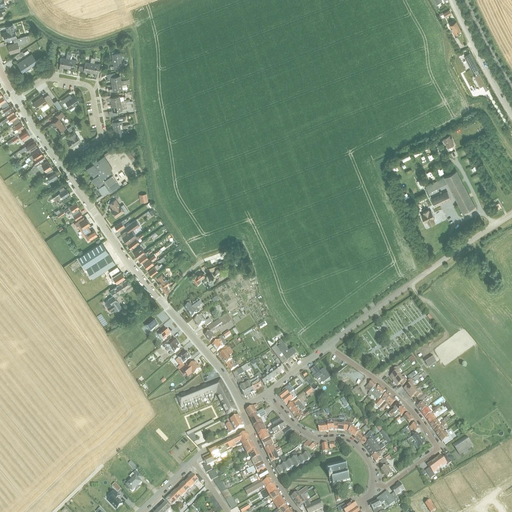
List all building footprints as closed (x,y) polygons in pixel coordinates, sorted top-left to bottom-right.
[(454,34),(460,30),(456,22),(450,25),(454,34)] [(14,34),(15,34),(12,24),(5,26),(7,32),(2,33),(5,41),(15,38),(14,34)] [(26,36),(20,37),(13,39),(14,43),(7,45),(10,53),(19,50),(18,45),(27,43),(26,39),(26,36)] [(125,53),(121,54),(121,53),(114,54),(114,52),(111,52),(113,61),(127,59),(127,57),(125,57),(125,53)] [(66,68),(69,53),(66,53),(65,58),(61,58),(58,70),(61,71),(62,67),(66,68)] [(71,54),(69,53),(66,68),(75,70),(76,67),(73,66),(75,60),(71,59),(71,56),(70,56),(71,54)] [(469,53),(464,56),(465,58),(465,59),(470,69),(471,69),(473,72),(474,72),(477,70),(478,69),(469,53)] [(29,66),(36,61),(32,54),(17,64),(22,71),(24,69),(25,71),(30,68),(29,66)] [(90,72),(93,58),(91,57),(90,63),(85,62),(84,68),(82,68),(81,71),(90,72)] [(95,58),(93,58),(90,72),(94,73),(94,77),(96,77),(99,64),(94,63),(95,58)] [(127,59),(113,61),(113,66),(110,66),(110,69),(123,67),(122,62),(128,61),(127,59)] [(477,70),(474,72),(476,76),(475,76),(481,87),(483,86),(485,84),(480,74),(479,74),(477,70)] [(128,79),(126,79),(120,80),(120,76),(115,76),(115,72),(106,74),(107,78),(110,77),(112,84),(129,81),(128,79)] [(129,81),(112,84),(112,88),(109,89),(109,92),(122,90),(121,85),(129,83),(129,81)] [(0,104),(3,108),(8,104),(2,95),(0,96),(0,104)] [(42,96),(32,103),(37,110),(40,107),(43,111),(49,107),(48,106),(53,102),(48,95),(43,98),(42,96)] [(69,95),(64,99),(66,101),(65,102),(70,108),(78,102),(73,96),(71,97),(69,95)] [(123,100),(123,96),(119,97),(119,96),(106,98),(106,101),(110,100),(111,105),(126,102),(125,100),(123,100)] [(126,102),(111,105),(112,111),(108,111),(109,116),(117,115),(117,111),(121,110),(121,105),(126,104),(126,102)] [(7,117),(14,113),(11,108),(9,105),(2,110),(7,117)] [(59,118),(63,115),(61,111),(55,116),(57,119),(52,122),(59,132),(65,128),(59,118)] [(7,117),(0,121),(0,126),(0,124),(3,123),(8,120),(7,119),(8,119),(9,119),(10,121),(11,120),(14,125),(19,121),(17,117),(14,113),(7,117)] [(116,119),(112,120),(113,129),(128,127),(128,124),(122,125),(121,121),(122,121),(123,120),(125,119),(126,118),(126,116),(127,116),(116,118),(116,119)] [(23,127),(20,122),(19,121),(14,125),(15,125),(12,128),(15,133),(13,134),(14,135),(14,134),(15,136),(20,133),(18,130),(23,127)] [(128,127),(113,129),(114,133),(110,134),(111,137),(124,134),(123,130),(128,129),(128,127)] [(18,138),(20,137),(22,140),(29,135),(26,130),(22,133),(21,132),(20,133),(15,136),(16,136),(11,139),(7,142),(8,144),(13,141),(14,142),(19,139),(18,138)] [(70,139),(67,141),(71,147),(80,141),(75,135),(73,133),(69,135),(71,138),(70,139)] [(443,139),(441,140),(443,144),(445,143),(448,148),(453,144),(452,141),(453,140),(451,138),(450,138),(449,136),(443,139)] [(29,152),(37,147),(33,141),(20,150),(22,152),(25,150),(27,149),(29,152)] [(114,150),(114,149),(113,148),(104,154),(105,156),(114,150)] [(30,160),(28,161),(29,163),(33,161),(42,154),(39,149),(31,154),(32,154),(28,157),(30,160)] [(42,154),(33,161),(35,163),(31,169),(41,163),(39,161),(44,158),(42,154)] [(93,164),(86,169),(87,170),(90,174),(91,175),(93,178),(91,180),(92,181),(94,184),(95,186),(97,185),(99,188),(97,189),(98,190),(101,194),(102,195),(109,191),(109,192),(119,186),(112,175),(113,174),(110,170),(112,168),(104,156),(97,161),(96,159),(92,162),(93,164)] [(41,163),(31,169),(29,171),(31,174),(38,169),(42,167),(43,169),(44,168),(46,171),(49,175),(54,171),(46,161),(41,164),(41,163)] [(57,176),(54,171),(49,175),(40,181),(37,182),(39,184),(41,183),(42,183),(45,181),(44,180),(48,178),(50,181),(57,176)] [(463,213),(475,206),(456,171),(444,177),(463,213)] [(59,193),(52,198),(58,206),(63,203),(62,202),(70,196),(68,194),(69,193),(65,188),(65,189),(64,186),(60,189),(61,191),(59,193)] [(447,191),(431,199),(435,206),(451,199),(447,191)] [(115,200),(110,203),(112,207),(113,207),(114,209),(111,211),(115,217),(123,212),(125,213),(128,211),(123,204),(120,206),(119,205),(115,200)] [(68,214),(70,212),(73,216),(75,220),(82,215),(79,212),(77,208),(79,207),(75,202),(65,210),(57,215),(58,217),(65,213),(66,212),(68,214)] [(435,223),(433,219),(434,218),(431,210),(429,211),(428,210),(420,214),(424,222),(427,221),(429,226),(435,223)] [(83,217),(73,224),(76,228),(77,228),(78,227),(87,241),(97,235),(93,230),(91,231),(87,226),(89,224),(85,219),(84,219),(83,217)] [(122,223),(127,220),(126,218),(114,226),(117,230),(124,226),(122,223)] [(132,230),(139,225),(135,220),(125,227),(127,230),(121,235),(122,236),(121,237),(126,243),(136,236),(132,230)] [(137,240),(143,235),(141,233),(127,244),(130,249),(135,245),(138,243),(136,240),(137,239),(137,240)] [(101,242),(77,258),(85,269),(86,268),(108,253),(101,242)] [(136,246),(131,250),(137,257),(144,252),(140,246),(143,244),(141,242),(139,244),(138,244),(136,246)] [(146,255),(152,251),(150,249),(138,258),(141,263),(148,258),(146,255)] [(108,253),(86,268),(92,278),(115,263),(108,253)] [(151,261),(155,258),(154,255),(142,264),(146,269),(153,264),(151,261)] [(157,264),(153,266),(147,271),(151,276),(161,269),(157,264)] [(115,273),(119,270),(117,267),(108,272),(111,276),(111,275),(115,273)] [(115,273),(111,275),(112,277),(116,282),(124,277),(124,276),(123,274),(121,273),(120,271),(116,274),(115,273)] [(199,280),(204,277),(205,276),(202,272),(196,276),(192,279),(196,285),(201,282),(199,280)] [(167,280),(165,278),(162,274),(156,278),(159,283),(158,284),(165,294),(169,290),(166,286),(172,282),(169,279),(167,280)] [(118,284),(110,290),(113,294),(114,296),(120,292),(122,292),(124,291),(124,289),(126,288),(126,287),(130,284),(127,281),(126,280),(123,281),(123,280),(118,284)] [(108,300),(104,302),(107,307),(109,311),(109,310),(111,312),(114,310),(114,311),(116,310),(116,311),(120,308),(116,301),(114,299),(115,298),(114,296),(113,294),(112,295),(112,296),(108,299),(108,300)] [(190,303),(190,302),(184,306),(185,307),(185,308),(187,311),(189,314),(191,316),(192,318),(197,314),(200,312),(198,309),(198,310),(197,309),(202,305),(198,300),(191,305),(189,303),(190,303)] [(204,323),(205,324),(206,326),(212,322),(210,319),(206,322),(202,316),(194,321),(199,327),(204,323)] [(153,320),(145,327),(150,333),(158,326),(153,320)] [(219,320),(214,324),(208,328),(210,332),(205,336),(210,342),(215,338),(212,334),(215,332),(213,330),(216,328),(222,324),(219,320)] [(166,329),(158,336),(163,341),(166,339),(169,336),(171,335),(166,329)] [(220,340),(212,345),(217,352),(223,347),(221,344),(222,343),(220,341),(223,339),(222,337),(219,339),(220,340)] [(175,339),(167,346),(172,352),(172,351),(175,354),(179,350),(177,347),(179,345),(175,339)] [(280,342),(276,346),(288,362),(292,358),(280,342)] [(281,342),(280,342),(292,358),(294,357),(295,357),(297,356),(297,355),(293,349),(289,352),(281,342)] [(222,354),(219,355),(226,364),(230,362),(232,360),(229,356),(233,354),(229,348),(228,349),(226,346),(220,351),(222,354)] [(288,362),(276,346),(271,349),(283,365),(287,362),(288,362)] [(180,353),(176,356),(178,358),(178,359),(183,364),(191,358),(186,352),(182,355),(180,353)] [(424,361),(427,366),(435,361),(432,356),(424,361)] [(230,362),(226,364),(231,371),(238,366),(237,364),(235,365),(234,363),(235,363),(233,361),(233,362),(232,360),(230,362)] [(284,369),(277,360),(275,361),(278,366),(275,368),(280,374),(284,371),(283,370),(284,369)] [(200,369),(195,363),(188,368),(186,366),(179,372),(181,370),(184,374),(185,373),(187,376),(192,373),(193,375),(200,369)] [(241,369),(244,373),(250,370),(246,365),(241,368),(241,369)] [(269,366),(267,367),(270,372),(275,378),(280,374),(275,368),(272,370),(269,366)] [(268,373),(265,376),(269,382),(275,378),(270,372),(267,367),(265,369),(268,373)] [(331,378),(324,369),(320,372),(316,367),(311,371),(313,374),(311,375),(314,379),(315,377),(318,381),(320,379),(323,383),(331,378)] [(393,382),(400,376),(399,374),(402,372),(398,367),(392,371),(394,374),(390,377),(393,382)] [(241,369),(237,371),(237,372),(233,374),(240,387),(240,388),(245,397),(255,393),(251,385),(250,382),(248,380),(243,383),(239,376),(244,373),(241,369)] [(269,382),(265,376),(262,378),(259,373),(256,375),(257,375),(258,378),(264,386),(269,382)] [(256,379),(250,382),(251,385),(255,393),(262,388),(257,378),(258,378),(257,375),(254,377),(256,379)] [(402,379),(400,376),(393,382),(397,387),(401,384),(403,386),(406,384),(409,381),(405,377),(402,379)] [(328,381),(335,391),(339,388),(332,379),(328,381)] [(409,381),(406,384),(408,386),(403,389),(407,394),(414,388),(413,386),(416,384),(412,379),(409,381)] [(220,380),(209,385),(213,394),(216,393),(217,395),(226,391),(220,380)] [(372,381),(365,388),(369,393),(376,385),(372,381)] [(209,385),(204,387),(208,397),(211,396),(211,395),(213,394),(209,385)] [(369,393),(368,394),(370,396),(372,395),(378,400),(379,399),(386,392),(379,386),(378,387),(376,385),(369,393)] [(204,387),(199,389),(203,399),(205,398),(208,397),(204,387)] [(284,393),(279,397),(282,400),(289,395),(289,394),(291,393),(287,387),(282,391),(284,393)] [(357,402),(363,398),(365,397),(359,387),(351,392),(357,402)] [(416,391),(414,388),(407,394),(411,399),(415,396),(417,398),(423,393),(419,389),(416,391)] [(199,389),(194,391),(198,401),(201,400),(203,399),(199,389)] [(194,391),(188,393),(192,403),(194,402),(195,403),(198,401),(194,391)] [(226,391),(217,395),(218,398),(219,401),(228,396),(226,391)] [(289,395),(282,400),(286,406),(294,400),(296,397),(292,392),(291,393),(289,394),(289,395)] [(188,393),(183,395),(187,406),(190,404),(192,403),(188,393)] [(386,403),(392,397),(387,393),(381,400),(379,399),(378,400),(375,404),(378,407),(384,401),(386,403)] [(421,412),(427,408),(427,407),(429,405),(428,404),(430,403),(429,400),(427,398),(424,400),(424,399),(427,397),(424,394),(417,399),(420,403),(416,406),(417,407),(421,412)] [(183,395),(177,397),(181,407),(184,406),(184,407),(187,406),(183,395)] [(228,396),(219,401),(221,404),(221,403),(222,405),(231,401),(228,396)] [(392,397),(386,403),(383,406),(385,407),(387,405),(386,405),(388,404),(390,407),(396,401),(392,397)] [(297,400),(287,407),(291,412),(297,408),(301,405),(297,400)] [(231,401),(222,405),(223,407),(223,408),(224,411),(233,406),(231,401)] [(395,414),(402,407),(397,402),(392,408),(394,410),(392,412),(392,411),(389,414),(392,417),(393,416),(395,414)] [(246,411),(249,417),(257,413),(255,409),(258,407),(257,405),(246,411)] [(297,408),(291,412),(295,417),(301,413),(305,410),(301,405),(297,408)] [(233,406),(224,411),(226,413),(227,415),(236,411),(233,406)] [(402,407),(395,414),(393,416),(395,418),(399,415),(401,416),(406,411),(402,407)] [(427,408),(421,412),(425,418),(432,413),(427,408)] [(263,410),(257,413),(249,417),(254,428),(263,424),(260,419),(266,416),(263,410)] [(301,413),(295,417),(298,421),(300,420),(300,421),(309,414),(307,412),(303,416),(301,413)] [(408,414),(404,417),(405,419),(409,423),(413,420),(408,414)] [(430,424),(436,420),(432,415),(426,419),(430,424)] [(233,426),(241,422),(238,416),(230,420),(232,424),(230,424),(229,423),(226,425),(228,430),(226,431),(227,432),(232,429),(234,428),(233,426)] [(339,422),(337,430),(347,431),(352,424),(345,423),(346,418),(339,418),(339,422)] [(212,424),(212,423),(212,424),(214,423),(214,422),(213,420),(187,434),(188,436),(193,434),(193,433),(193,434),(195,433),(195,432),(195,433),(197,432),(196,431),(197,431),(197,432),(199,431),(198,430),(199,431),(200,430),(200,429),(201,430),(202,429),(202,428),(202,429),(204,428),(204,427),(204,428),(206,427),(206,426),(206,427),(208,426),(208,425),(208,426),(210,425),(210,424),(210,425),(211,424),(212,424)] [(436,420),(430,424),(433,430),(440,426),(436,420)] [(244,427),(241,422),(233,426),(234,428),(232,429),(227,432),(228,435),(244,427)] [(266,431),(258,435),(261,443),(265,441),(270,438),(272,436),(274,436),(274,435),(282,430),(283,430),(286,428),(282,422),(266,431)] [(318,425),(318,432),(325,431),(328,431),(327,423),(325,423),(325,422),(318,422),(318,425)] [(415,433),(419,429),(415,423),(409,428),(411,431),(413,430),(415,433)] [(266,431),(263,424),(254,428),(258,435),(266,431)] [(352,426),(348,432),(355,438),(360,432),(357,429),(360,425),(358,424),(355,427),(352,426)] [(438,437),(445,432),(441,427),(434,431),(438,437)] [(286,437),(292,433),(289,428),(283,432),(286,437)] [(360,432),(355,438),(360,443),(362,440),(365,437),(360,433),(361,432),(360,431),(360,432)] [(442,443),(443,442),(445,445),(453,440),(447,431),(445,432),(438,437),(442,443)] [(362,440),(360,443),(364,447),(366,444),(368,442),(370,440),(373,438),(371,436),(372,434),(370,432),(365,437),(362,440)] [(241,442),(249,438),(247,433),(233,440),(235,445),(241,442)] [(417,434),(407,441),(409,444),(413,442),(414,443),(413,444),(417,450),(419,449),(423,446),(423,447),(424,446),(424,445),(425,445),(419,437),(417,434)] [(265,441),(261,443),(265,450),(269,448),(273,445),(270,439),(273,438),(272,436),(270,438),(265,441)] [(366,444),(364,447),(372,457),(377,454),(379,453),(381,451),(385,447),(383,445),(380,447),(376,441),(379,439),(376,436),(373,439),(373,438),(370,440),(368,442),(366,444)] [(466,437),(453,446),(459,456),(473,447),(466,437)] [(251,442),(249,438),(241,442),(235,445),(236,447),(242,444),(243,447),(251,442)] [(233,440),(223,445),(227,454),(228,453),(233,451),(232,449),(236,447),(235,445),(233,440)] [(307,448),(308,447),(312,450),(315,447),(315,448),(317,446),(314,443),(312,445),(311,443),(308,441),(304,446),(307,448)] [(247,455),(249,454),(255,450),(251,442),(243,447),(247,455)] [(227,454),(223,445),(216,448),(217,449),(216,449),(221,457),(227,454)] [(275,450),(273,445),(269,448),(265,450),(268,456),(272,455),(276,452),(278,451),(280,449),(279,447),(275,450)] [(301,454),(306,462),(312,459),(310,456),(308,453),(304,448),(302,449),(304,452),(301,454)] [(221,457),(216,449),(209,452),(210,454),(202,458),(204,461),(211,457),(214,463),(217,462),(216,459),(221,457)] [(268,456),(271,463),(279,460),(277,454),(281,451),(280,449),(278,451),(276,452),(272,455),(268,456)] [(246,464),(247,464),(259,457),(255,450),(249,454),(252,460),(249,461),(249,460),(245,462),(246,464)] [(377,454),(372,457),(375,463),(382,459),(380,456),(383,454),(382,454),(384,452),(383,450),(381,451),(379,453),(377,454)] [(296,452),(294,454),(301,465),(306,462),(301,454),(298,456),(296,452)] [(449,453),(446,456),(451,462),(454,459),(449,453)] [(294,459),(291,460),(295,466),(294,466),(296,469),(301,465),(294,454),(292,455),(294,459)] [(291,460),(290,458),(287,460),(285,456),(282,458),(289,469),(294,466),(295,466),(291,460)] [(380,465),(385,461),(390,458),(388,456),(384,459),(379,463),(380,465)] [(434,461),(440,468),(446,464),(447,465),(451,462),(446,456),(442,458),(441,456),(434,461)] [(206,465),(203,466),(205,471),(211,468),(210,465),(214,463),(211,457),(204,461),(206,465)] [(259,457),(247,464),(250,469),(262,463),(259,457)] [(283,462),(280,464),(284,472),(289,469),(282,458),(280,459),(283,462)] [(385,461),(380,465),(383,469),(380,470),(386,479),(389,477),(390,478),(392,476),(391,475),(392,475),(387,468),(389,467),(385,461)] [(440,468),(434,461),(427,466),(429,468),(425,471),(430,478),(434,474),(433,473),(440,468)] [(131,462),(129,464),(135,470),(137,468),(131,462)] [(284,472),(280,464),(277,466),(274,462),(272,464),(276,470),(279,476),(284,472)] [(250,469),(246,471),(248,475),(256,471),(258,474),(266,470),(262,463),(250,469)] [(349,482),(350,482),(350,481),(349,481),(348,473),(349,473),(348,472),(347,472),(345,465),(346,464),(345,464),(345,463),(344,463),(344,464),(341,465),(341,464),(340,464),(340,465),(336,466),(336,465),(336,466),(332,467),(332,466),(331,466),(331,467),(328,468),(328,467),(327,468),(327,469),(326,469),(326,470),(328,470),(330,478),(329,478),(330,484),(333,484),(333,486),(332,487),(333,487),(334,486),(343,484),(345,491),(351,489),(349,482)] [(258,474),(249,479),(250,481),(254,479),(254,480),(259,478),(260,481),(260,482),(264,480),(269,476),(266,470),(258,474)] [(126,486),(126,487),(129,490),(130,490),(132,492),(135,490),(139,486),(142,483),(140,481),(142,478),(136,471),(130,477),(132,480),(128,484),(126,486)] [(214,471),(208,474),(212,481),(218,478),(214,471)] [(193,475),(188,480),(194,485),(198,481),(200,483),(203,481),(198,476),(195,478),(193,475)] [(260,482),(260,481),(244,491),(247,496),(264,486),(265,490),(266,490),(265,489),(273,485),(270,479),(269,477),(269,476),(264,480),(260,482)] [(188,480),(184,484),(189,489),(194,485),(188,480)] [(223,482),(221,483),(216,486),(221,493),(227,490),(223,482)] [(115,483),(112,486),(118,493),(118,492),(121,490),(115,483)] [(390,496),(394,502),(395,504),(399,501),(396,496),(404,491),(399,483),(396,485),(397,487),(392,491),(394,493),(390,496)] [(184,484),(180,488),(185,493),(189,489),(184,484)] [(265,489),(266,490),(269,495),(264,499),(265,500),(269,497),(270,497),(278,492),(273,485),(265,489)] [(307,487),(298,493),(301,497),(310,491),(307,487)] [(180,488),(176,492),(181,498),(185,493),(180,488)] [(227,490),(221,493),(224,498),(226,501),(232,498),(230,495),(227,490)] [(112,498),(108,502),(116,510),(122,504),(119,501),(117,499),(120,497),(115,492),(110,496),(112,498)] [(181,498),(176,492),(171,496),(177,502),(181,498)] [(269,497),(265,500),(263,501),(265,503),(271,499),(273,503),(273,502),(280,497),(278,492),(270,497),(269,497)] [(297,499),(301,497),(298,493),(297,492),(291,497),(294,501),(297,499)] [(387,492),(379,497),(382,501),(381,502),(382,504),(384,502),(385,501),(389,506),(394,502),(390,496),(387,492)] [(177,502),(171,496),(167,500),(172,506),(177,502)] [(286,506),(280,497),(273,502),(273,503),(278,509),(275,511),(278,511),(280,511),(286,506)] [(299,508),(304,504),(305,503),(307,502),(309,500),(308,499),(304,502),(301,497),(297,499),(294,501),(299,508)] [(382,501),(379,497),(376,500),(377,502),(370,505),(373,511),(382,511),(378,504),(382,501)] [(232,498),(226,501),(231,510),(237,507),(232,498)] [(307,502),(305,503),(304,504),(307,511),(314,511),(323,508),(321,506),(323,505),(321,501),(310,505),(308,501),(307,502)] [(350,511),(357,508),(354,502),(348,506),(346,503),(337,507),(339,511),(343,510),(344,511),(350,511)] [(161,508),(165,511),(167,511),(171,509),(165,503),(161,508)]
